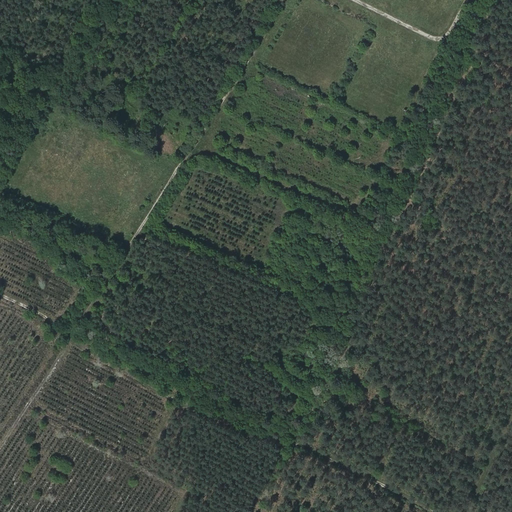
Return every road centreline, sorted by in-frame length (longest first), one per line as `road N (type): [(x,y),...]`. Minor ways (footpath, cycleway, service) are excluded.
road 1 (track): [(285,0),(0,447)]
road 2 (track): [(71,336),(188,403),(323,454),(432,511)]
road 3 (track): [(467,0),(442,39),(353,0)]
